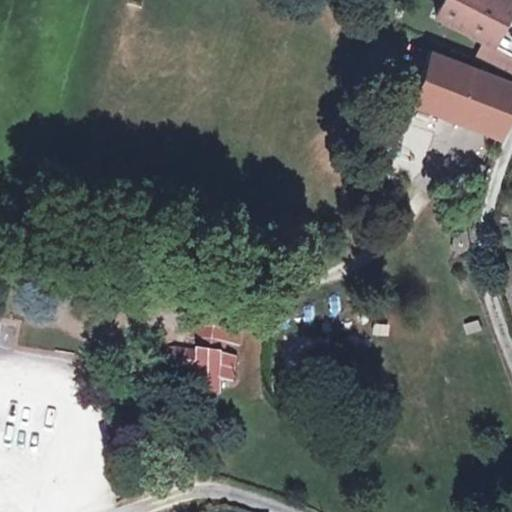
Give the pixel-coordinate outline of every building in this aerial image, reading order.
[(506,0),(444,0),(438,13),(487,37),(495,23),(502,26),(511,5),(511,4),(506,1),(506,0)] [(511,0),(506,0),(506,1),(511,4),(511,5),(502,26),(495,23),(487,37),(511,48),(511,0)] [(414,101),(504,136),(511,113),(511,78),(426,47),(424,52),(431,55),(414,101)] [(410,99),(393,92),(363,162),(376,168),(379,170),(410,99)] [(485,191),(498,153),(487,149),(473,187),(485,191)] [(398,187),(402,179),(379,170),(376,168),(374,176),(398,187)] [(456,202),(452,221),(476,225),(480,207),(456,202)] [(450,236),(474,238),(476,225),(452,221),(450,236)] [(243,352),(248,320),(234,317),(236,305),(225,303),(222,317),(210,315),(208,327),(194,326),(192,342),(208,344),(207,355),(169,349),(163,373),(176,376),(173,388),(185,389),(187,378),(202,380),(199,393),(222,396),(223,383),(237,386),(241,359),(229,358),(230,349),(243,352)]
